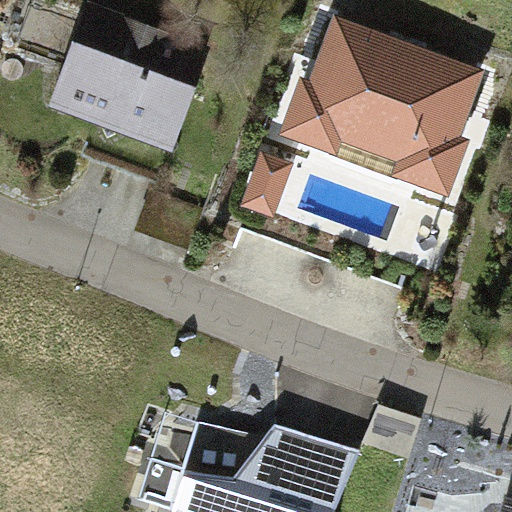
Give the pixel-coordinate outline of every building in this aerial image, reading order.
[(82,0),(75,0),(38,103),(173,151),(211,46),(82,0)] [(491,69),(340,15),(316,81),(305,77),(285,132),(343,153),(347,141),(404,161),(398,177),(455,197),(476,140),(466,136),(491,69)] [(298,163),(266,152),(247,206),(279,217),(298,163)] [(201,210),(145,190),(131,231),(187,251),(201,210)] [(376,446),(418,453),(423,424),(382,417),(376,446)] [(181,511),(345,511),(362,449),(280,424),(240,475),(192,469),(179,511),(181,511)]
